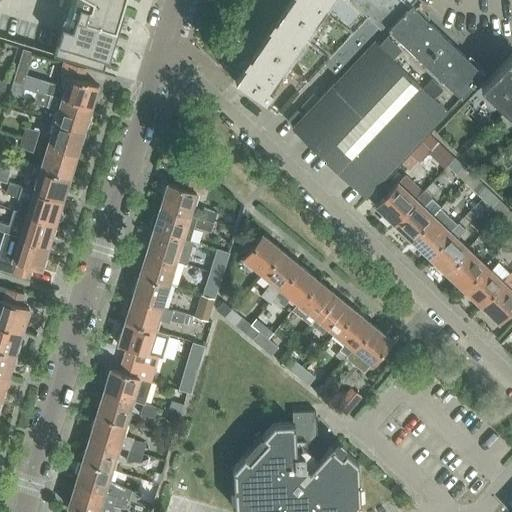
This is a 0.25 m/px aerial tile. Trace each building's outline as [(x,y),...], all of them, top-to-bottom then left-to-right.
[(73,0),(67,21),(73,22),(71,27),(62,24),(59,32),(52,52),(102,68),(106,56),(108,57),(111,47),(114,36),(115,34),(120,15),(123,8),(121,7),(121,6),(123,7),(123,6),(121,5),(123,0),(73,0)] [(367,195),(366,195),(483,72),(479,68),(478,69),(413,8),(414,7),(410,3),(407,6),(400,0),(295,0),(264,46),(260,44),(234,81),(269,106),(276,112),(277,112),(277,111),(323,62),(339,78),(319,99),(307,112),(303,116),(294,126),(293,126),(291,127),(365,197),(367,195)] [(511,52),(481,85),(511,114),(511,52)] [(97,85),(85,81),(68,76),(68,77),(65,88),(40,81),(37,92),(61,99),(90,108),(97,85)] [(37,103),(49,108),(52,97),(40,94),(37,103)] [(61,99),(54,122),(83,131),(90,108),(61,99)] [(54,122),(47,145),(76,154),(83,131),(54,122)] [(23,138),(36,142),(39,131),(26,129),(23,138)] [(36,142),(23,138),(20,148),(32,153),(36,142)] [(47,145),(40,168),(69,177),(76,154),(47,145)] [(438,157),(447,165),(454,158),(445,150),(438,157)] [(447,165),(456,174),(463,167),(454,158),(447,165)] [(0,180),(6,182),(9,170),(0,167),(0,180)] [(40,168),(33,191),(61,200),(69,177),(40,168)] [(196,192),(196,193),(200,194),(204,182),(182,175),(179,187),(196,192)] [(423,190),(415,199),(392,223),(401,230),(398,233),(406,241),(409,238),(410,239),(432,215),(441,207),(430,197),(439,188),(432,181),(423,190)] [(404,189),(397,182),(375,206),(392,223),(415,199),(404,189)] [(489,191),(479,182),(472,190),(482,198),(489,191)] [(167,183),(160,207),(189,215),(196,193),(196,192),(179,187),(167,183)] [(21,188),(9,184),(6,194),(18,198),(21,188)] [(33,191),(26,214),(54,223),(55,221),(59,221),(62,219),(63,215),(62,212),(59,209),(61,200),(33,191)] [(489,191),(482,198),(491,207),(498,200),(489,191)] [(160,207),(153,230),(181,238),(189,215),(160,207)] [(200,219),(212,223),(215,213),(203,208),(200,219)] [(410,239),(427,255),(450,232),(456,225),(439,208),(432,215),(410,239)] [(26,214),(19,237),(47,246),(54,223),(26,214)] [(450,232),(427,255),(435,263),(433,265),(441,273),(444,271),(445,272),(467,248),(457,239),(465,230),(458,223),(456,225),(450,232)] [(153,230),(146,253),(174,261),(181,238),(153,230)] [(242,258),(261,273),(281,250),(262,234),(242,258)] [(19,237),(12,260),(11,261),(28,266),(40,269),(47,246),(19,237)] [(221,275),(229,252),(217,248),(209,271),(221,275)] [(467,248),(445,272),(462,288),(484,265),(467,248)] [(261,273),(279,288),(299,265),(281,250),(261,273)] [(146,253),(139,275),(167,284),(174,261),(146,253)] [(3,270),(25,277),(28,266),(11,261),(12,260),(7,258),(3,270)] [(484,265),(462,288),(479,305),(502,281),(509,273),(499,264),(491,271),(484,265)] [(279,288),(298,303),(317,280),(299,265),(279,288)] [(139,275),(132,298),(160,307),(167,284),(139,275)] [(298,303),(316,318),(335,295),(317,280),(298,303)] [(511,290),(502,281),(479,305),(497,322),(511,307),(511,305),(511,290)] [(214,298),(218,287),(206,283),(202,294),(214,298)] [(0,324),(21,331),(28,307),(20,305),(24,294),(0,286),(0,324)] [(316,318),(334,333),(354,310),(335,295),(316,318)] [(213,299),(201,296),(195,317),(206,320),(213,299)] [(172,311),(160,307),(132,298),(125,321),(153,330),(157,319),(168,322),(168,321),(172,311)] [(216,309),(225,317),(232,310),(222,302),(216,309)] [(225,317),(235,325),(241,317),(232,310),(225,317)] [(334,333),(352,348),(372,325),(354,310),(334,333)] [(172,311),(168,321),(169,322),(181,324),(184,314),(172,311)] [(153,330),(125,321),(117,345),(127,348),(146,354),(146,353),(153,330)] [(0,324),(0,349),(14,354),(21,331),(0,324)] [(372,325),(352,348),(345,358),(363,373),(391,340),(372,325)] [(252,339),(262,347),(268,339),(259,332),(252,339)] [(262,347),(271,355),(277,347),(268,339),(262,347)] [(204,346),(193,343),(179,389),(190,392),(204,346)] [(127,348),(120,372),(139,377),(138,378),(149,382),(157,356),(146,353),(146,354),(127,348)] [(0,374),(7,377),(14,354),(0,349),(0,374)] [(289,369),(299,377),(305,369),(295,362),(289,369)] [(151,382),(149,382),(138,378),(139,377),(120,372),(110,368),(103,392),(131,401),(143,404),(144,405),(151,382)] [(299,377),(308,385),(314,377),(305,369),(299,377)] [(350,388),(335,407),(345,414),(360,396),(350,388)] [(103,392),(96,415),(124,424),(131,401),(103,392)] [(171,400),(168,411),(180,414),(183,404),(171,400)] [(140,415),(152,418),(155,408),(144,405),(143,404),(140,415)] [(317,460),(311,454),(307,454),(307,442),(317,441),(315,410),(292,411),(292,422),(273,423),(261,436),(266,440),(248,459),(244,455),(232,468),(234,508),(238,511),(342,511),(344,511),(345,511),(350,511),(360,502),(358,462),(345,451),(341,455),(331,445),(317,460)] [(140,454),(143,444),(131,439),(131,438),(121,435),(124,424),(96,415),(89,438),(117,447),(129,450),(140,454)] [(89,438),(81,461),(110,470),(117,447),(89,438)] [(129,450),(125,461),(138,463),(141,454),(140,454),(129,450)] [(81,461),(74,484),(103,493),(110,470),(81,461)] [(97,511),(103,493),(74,484),(67,507),(82,511),(97,511)] [(111,507),(124,510),(127,500),(114,497),(111,507)]
